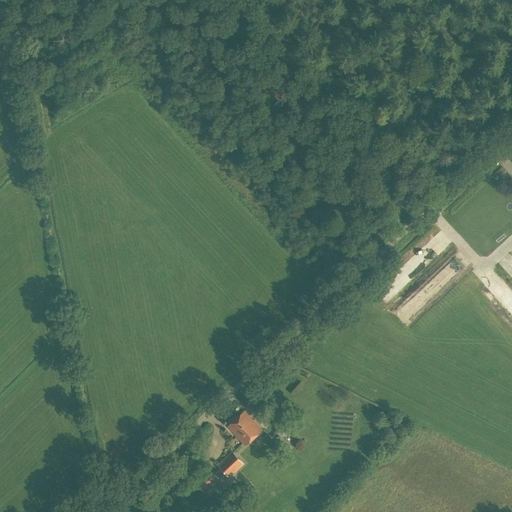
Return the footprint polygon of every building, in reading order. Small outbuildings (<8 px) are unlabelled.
[(436,279),(416,298),(426,309),(445,292),(439,286),(441,284),(436,279)] [(253,403),(257,398),(252,394),(248,399),(253,403)] [(245,445),(262,430),(244,411),(227,426),(245,445)] [(229,478),(244,463),(232,451),(217,465),(229,478)] [(204,492),(219,478),(209,467),(194,482),(204,492)]
